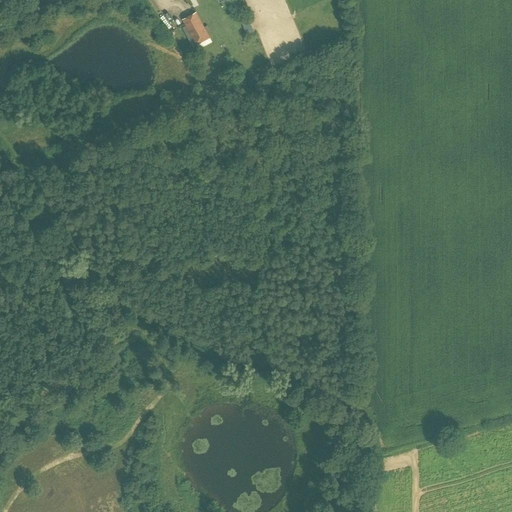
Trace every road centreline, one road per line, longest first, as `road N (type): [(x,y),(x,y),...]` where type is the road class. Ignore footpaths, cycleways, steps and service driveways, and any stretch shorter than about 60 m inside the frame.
road 1 (track): [(0,246),(55,272),(88,275),(157,346),(166,373),(161,393),(118,446),(43,470),(4,511)]
road 2 (track): [(136,327),(0,424)]
road 3 (track): [(0,144),(102,267)]
road 4 (track): [(102,267),(124,281),(240,283)]
